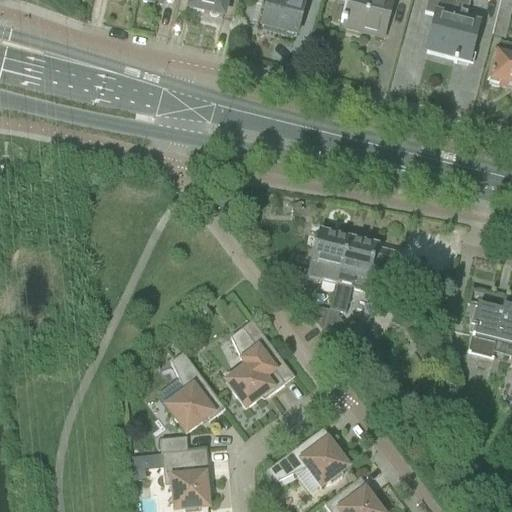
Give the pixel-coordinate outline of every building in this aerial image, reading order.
[(140,0),(140,4),(160,8),(162,0),(140,0)] [(190,0),(188,12),(221,20),(225,0),(190,0)] [(267,0),(260,30),(262,31),(262,30),(292,38),(293,39),(295,39),(303,7),(304,0),(267,0)] [(333,0),(333,1),(349,5),(344,23),(340,21),(339,25),(341,25),(340,30),(381,40),(391,1),(388,0),(333,0)] [(468,62),(476,27),(475,26),(477,19),(464,16),(467,0),(424,0),(421,16),(433,18),(425,56),(453,62),(452,64),(456,65),(457,59),(468,62)] [(511,5),(511,2),(502,0),(499,0),(490,38),(504,42),(511,5)] [(511,59),(509,59),(511,48),(498,45),(495,56),(487,88),(497,91),(498,88),(511,91),(511,59)] [(340,277),(348,244),(318,237),(308,276),(288,271),(285,283),(312,289),(314,284),(334,289),(335,286),(337,287),(339,277),(340,277)] [(328,313),(322,337),(331,341),(344,364),(353,358),(358,367),(375,357),(355,325),(344,332),(337,320),(338,316),(343,318),(350,291),(369,296),(375,271),(393,275),(397,257),(372,250),(373,248),(360,245),(360,247),(348,244),(340,277),(339,277),(337,287),(335,286),(334,289),(328,313)] [(403,293),(399,307),(423,314),(427,300),(403,293)] [(200,322),(208,315),(202,307),(194,314),(200,322)] [(322,337),(328,313),(299,308),(322,337)] [(475,322),(470,342),(466,357),(491,363),(495,348),(511,352),(511,314),(502,313),(501,318),(483,313),(480,324),(475,322)] [(251,325),(229,341),(243,371),(224,386),(244,413),(265,397),(268,400),(283,388),(279,383),(289,376),(251,325)] [(169,366),(180,389),(184,396),(164,411),(184,438),(206,422),(208,425),(224,413),(197,377),(181,357),(169,366)] [(321,432),(265,474),(274,487),(304,472),(319,492),(327,485),(330,489),(341,480),(338,477),(346,471),(330,450),(333,448),(321,432)] [(160,458),(185,455),(184,442),(159,444),(160,458)] [(205,454),(185,455),(160,458),(163,490),(171,491),(172,511),(206,511),(204,486),(208,485),(205,454)] [(274,487),(265,474),(267,490),(274,487)] [(376,511),(367,500),(370,497),(359,482),(322,509),(324,511),(376,511)]
